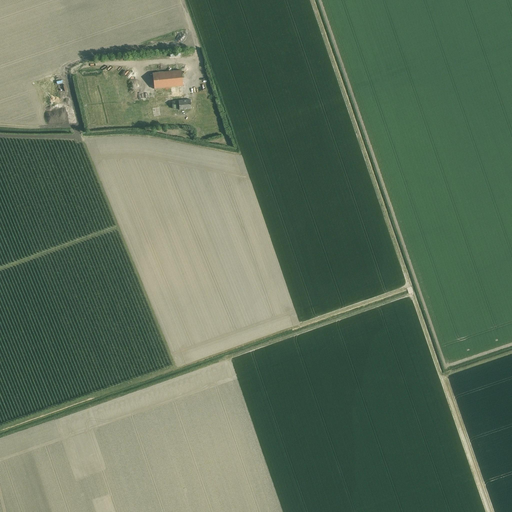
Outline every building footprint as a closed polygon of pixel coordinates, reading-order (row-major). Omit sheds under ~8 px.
[(181,70),(153,73),(154,89),(175,87),(175,90),(179,89),(179,86),(183,86),(181,70)] [(133,96),(130,76),(117,78),(120,98),(133,96)] [(179,110),(186,109),(191,109),(190,100),(173,101),(172,101),(172,108),(179,108),(179,110)] [(147,112),(148,121),(152,121),(151,107),(139,109),(139,113),(147,112)] [(125,123),(134,122),(132,111),(123,112),(125,123)]
